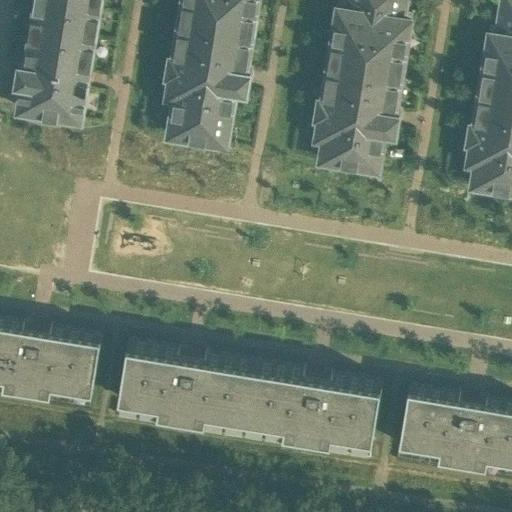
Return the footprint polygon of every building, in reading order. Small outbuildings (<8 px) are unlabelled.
[(83,116),(101,0),(34,0),(25,58),(20,57),(17,77),(22,78),(18,105),(83,116)] [(183,0),(175,51),(170,51),(166,72),(171,73),(168,91),(175,93),(169,130),(227,140),(237,84),(248,86),(252,64),(248,63),(258,0),(183,0)] [(401,105),(397,105),(411,13),(404,12),(405,0),(346,0),(346,3),(339,2),(324,93),(319,92),(316,114),(320,114),(317,132),(325,134),(321,155),(379,164),(385,125),(397,127),(401,105)] [(511,0),(502,0),(498,28),(490,27),(475,118),(471,117),(467,139),(472,139),(469,158),(476,159),(473,180),(511,186),(511,0)] [(511,451),(511,397),(410,381),(383,376),(129,335),(103,331),(0,314),(0,367),(6,369),(5,378),(53,386),(54,377),(94,384),(121,388),(161,394),(160,403),(208,411),(209,402),(287,415),(285,424),(333,431),(335,422),(374,430),(401,434),(441,440),(440,449),(488,457),(490,448),(511,451)]
